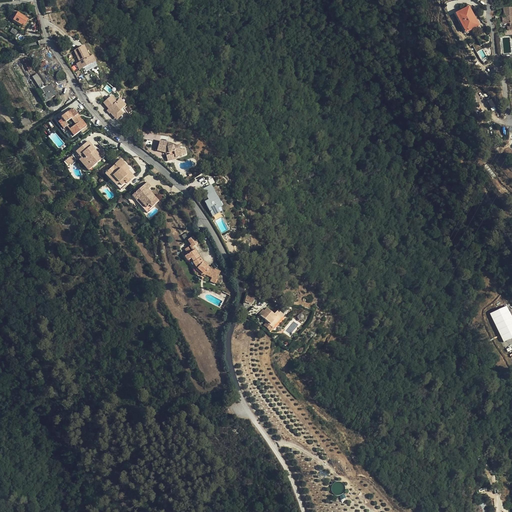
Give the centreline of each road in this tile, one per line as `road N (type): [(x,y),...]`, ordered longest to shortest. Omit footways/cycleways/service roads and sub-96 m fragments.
road 1 (residential): [(236,311),(238,280),(192,198),(92,112),(34,0)]
road 2 (track): [(303,511),(228,362),(236,311)]
road 3 (residential): [(488,0),(511,124)]
